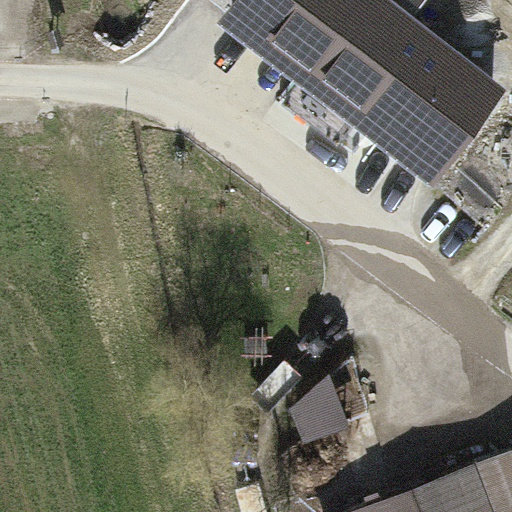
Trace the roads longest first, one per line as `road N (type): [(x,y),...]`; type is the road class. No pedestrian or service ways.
road 1 (track): [(511,358),(377,255),(354,324),(282,406),(249,481),(259,511)]
road 2 (unclassified): [(0,90),(170,104),(377,255)]
